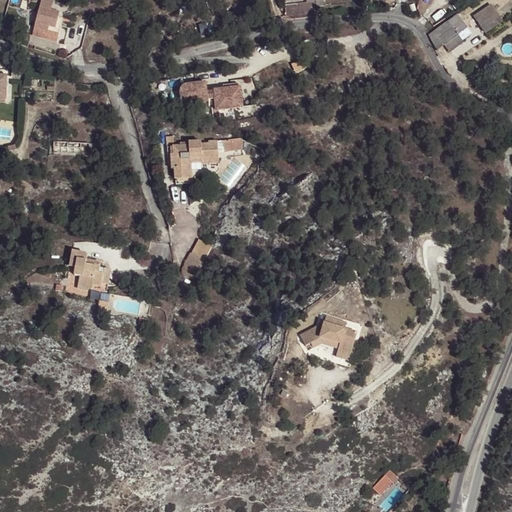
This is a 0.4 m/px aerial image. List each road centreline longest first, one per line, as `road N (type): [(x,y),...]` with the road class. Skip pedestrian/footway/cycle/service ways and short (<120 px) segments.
road 1 (residential): [(511,115),(456,86),(420,29),(386,16),(224,45),(118,76),(78,77),(0,46)]
road 2 (tertiary): [(511,343),(451,511)]
road 3 (tertiary): [(469,511),(511,379)]
